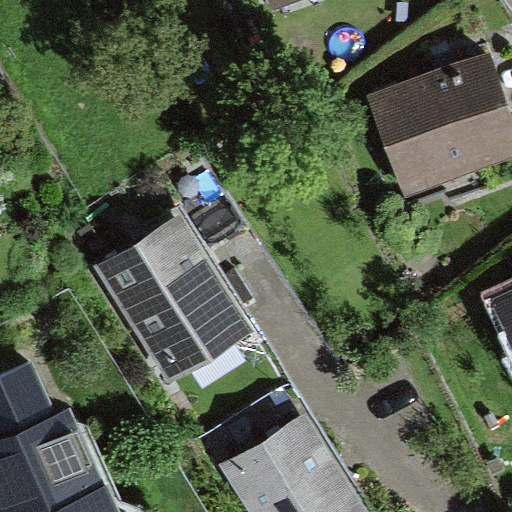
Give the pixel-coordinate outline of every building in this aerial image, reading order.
[(443,61),(372,88),(407,183),(511,144),(511,86),(496,42),(443,61)] [(175,205),(90,263),(165,376),(252,318),(219,270),(175,205)] [(511,282),(495,291),(511,325),(511,282)] [(66,391),(55,397),(35,353),(0,368),(0,511),(143,511),(139,503),(127,508),(109,467),(102,467),(66,391)] [(376,511),(346,463),(306,401),(223,453),(260,511),(376,511)]
